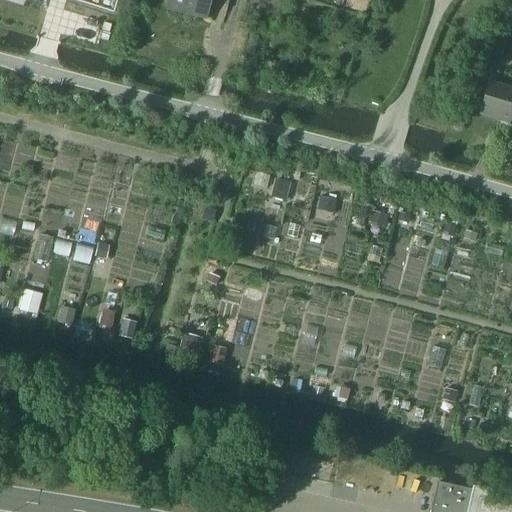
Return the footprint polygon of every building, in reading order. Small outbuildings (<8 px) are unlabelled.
[(168,0),(166,9),(206,19),(210,0),(168,0)] [(480,114),(511,123),(511,89),(489,83),(480,114)] [(256,174),(253,186),(267,189),(270,177),(256,174)] [(270,198),(285,202),(290,184),(275,180),(270,198)] [(333,214),(336,201),(320,198),(317,210),(333,214)] [(206,207),(202,220),(214,223),(217,210),(206,207)] [(384,228),(387,217),(372,213),(369,224),(384,228)] [(409,224),(411,217),(400,214),(398,221),(409,224)] [(289,225),(286,236),(296,239),(299,227),(289,225)] [(453,235),(455,227),(446,225),(444,233),(453,235)] [(265,226),(262,238),(274,241),(277,229),(265,226)] [(475,242),(477,235),(466,231),(464,239),(475,242)] [(95,257),(106,260),(109,247),(98,244),(95,257)] [(197,264),(193,280),(213,285),(217,269),(197,264)] [(24,297),(20,311),(34,315),(38,301),(24,297)] [(4,310),(11,312),(13,304),(6,302),(4,310)] [(58,323),(72,326),(75,311),(61,308),(58,323)] [(98,328),(110,331),(115,314),(103,311),(98,328)] [(118,337),(131,340),(136,324),(123,320),(118,337)] [(285,326),(283,334),(293,336),(295,329),(285,326)] [(182,339),(178,353),(197,358),(201,344),(182,339)] [(345,345),(342,357),(354,360),(357,348),(345,345)] [(209,362),(222,365),(225,350),(213,346),(209,362)] [(432,347),(427,367),(440,370),(445,351),(432,347)] [(294,381),(292,388),(300,390),(301,382),(294,381)] [(314,388),(312,396),(323,398),(324,390),(314,388)] [(342,389),(340,399),(347,400),(350,391),(342,389)] [(446,390),(443,400),(454,403),(456,392),(446,390)] [(380,394),(378,401),(385,403),(387,396),(380,394)] [(437,483),(430,511),(466,511),(471,490),(437,483)] [(511,511),(511,492),(473,484),(471,490),(466,511),(511,511)]
